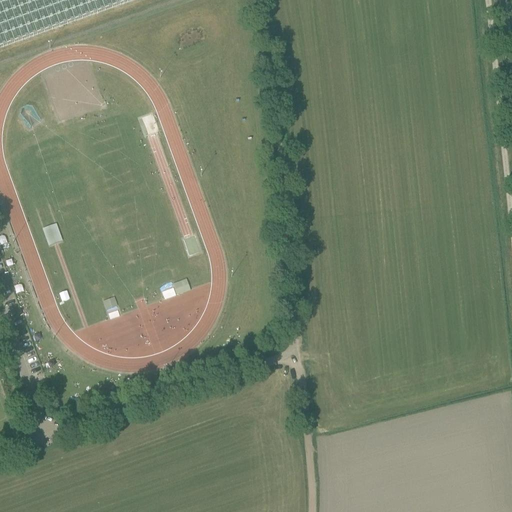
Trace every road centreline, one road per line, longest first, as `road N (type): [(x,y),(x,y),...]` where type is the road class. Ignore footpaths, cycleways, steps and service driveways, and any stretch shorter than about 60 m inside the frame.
road 1 (unclassified): [(0,459),(291,355),(276,111),(259,0)]
road 2 (track): [(291,355),(306,417),(311,511)]
road 3 (unknown): [(48,441),(0,307)]
